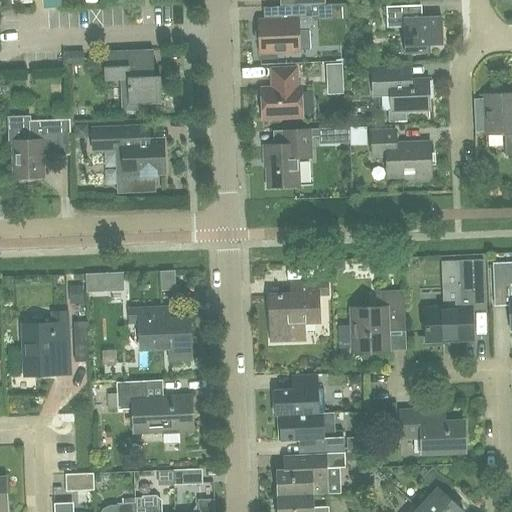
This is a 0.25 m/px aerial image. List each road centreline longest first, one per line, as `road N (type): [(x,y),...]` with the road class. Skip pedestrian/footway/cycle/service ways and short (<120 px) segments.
road 1 (residential): [(236,454),(221,0)]
road 2 (residential): [(497,511),(495,375),(416,377)]
road 3 (residential): [(458,157),(458,72),(483,42)]
